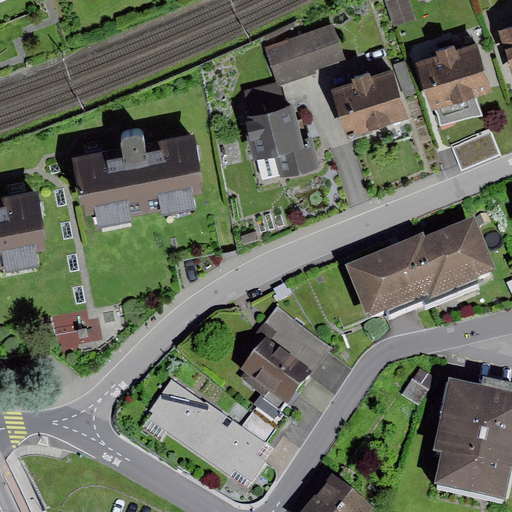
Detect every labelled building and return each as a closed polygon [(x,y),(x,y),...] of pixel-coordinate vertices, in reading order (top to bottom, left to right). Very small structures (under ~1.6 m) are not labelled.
[(385,0),(394,27),(416,20),(409,0),(385,0)] [(333,27),(267,49),(280,86),(316,74),(315,70),(345,60),(333,27)] [(511,34),(502,37),(511,66),(511,34)] [(435,60),(415,67),(431,116),(437,114),(441,127),(479,115),(474,99),(490,94),(475,47),(458,53),(455,46),(433,53),(435,60)] [(354,88),(335,95),(350,139),(407,119),(391,75),(373,82),(371,77),(353,83),(354,88)] [(295,108),(243,120),(253,164),(277,159),(282,177),(319,168),(312,139),(303,141),(295,108)] [(492,133),(453,149),(462,171),(500,156),(492,133)] [(203,186),(194,137),(159,143),(162,155),(147,158),(144,144),(138,140),(132,140),(126,142),(121,147),(124,164),(111,166),(109,156),(74,163),(86,221),(96,218),(100,232),(134,225),(133,221),(158,215),(160,221),(195,213),(194,199),(202,198),(200,186),(203,186)] [(0,271),(40,263),(37,250),(46,249),(44,235),(47,235),(39,194),(7,200),(7,204),(0,205),(0,271)] [(257,232),(241,237),(244,246),(259,241),(257,232)] [(413,253),(346,280),(369,337),(428,314),(429,319),(479,300),(477,296),(496,288),(475,236),(425,255),(422,250),(413,253)] [(278,299),(275,301),(277,305),(294,297),(291,291),(288,292),(285,287),(275,293),(278,299)] [(255,362),(242,379),(288,416),(336,356),(278,311),(262,332),(245,353),(255,362)] [(421,372),(403,399),(419,409),(437,382),(421,372)] [(242,431),(172,384),(150,415),(154,418),(150,424),(248,492),(274,454),(266,449),(242,431)] [(511,410),(451,398),(436,469),(443,470),(436,503),(481,511),(505,511),(511,483),(511,410)] [(255,414),(242,431),(266,449),(279,431),(255,414)] [(365,511),(332,486),(311,511),(365,511)]
